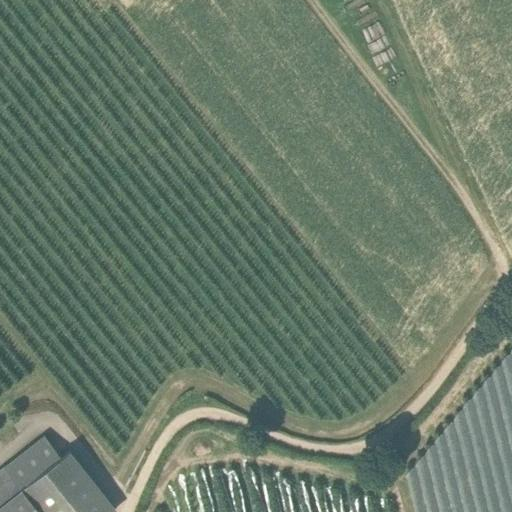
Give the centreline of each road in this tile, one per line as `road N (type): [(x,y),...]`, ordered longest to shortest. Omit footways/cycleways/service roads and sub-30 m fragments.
road 1 (unclassified): [(127,511),(160,443),(188,415),(218,413),(326,450),(367,446),(426,391),(511,286)]
road 2 (track): [(503,294),(500,259),(311,0)]
